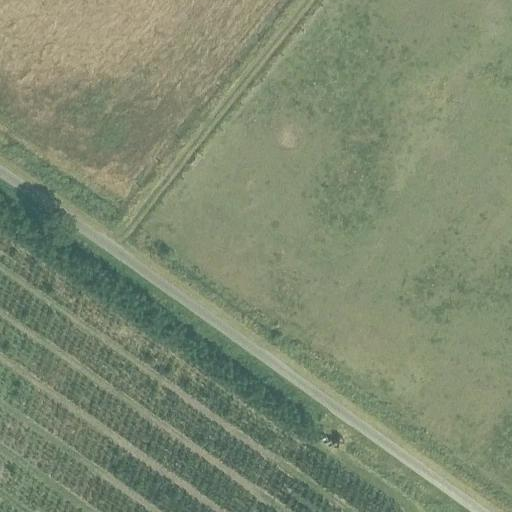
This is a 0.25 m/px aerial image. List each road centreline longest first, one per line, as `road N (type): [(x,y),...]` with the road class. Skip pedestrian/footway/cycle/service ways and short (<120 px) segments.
road 1 (unclassified): [(479,511),(0,173)]
road 2 (track): [(307,0),(109,247)]
